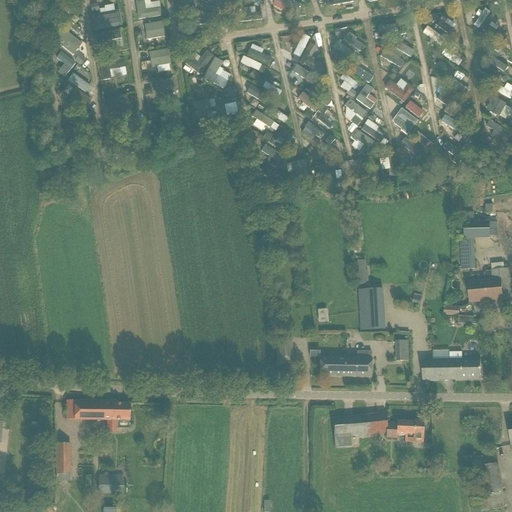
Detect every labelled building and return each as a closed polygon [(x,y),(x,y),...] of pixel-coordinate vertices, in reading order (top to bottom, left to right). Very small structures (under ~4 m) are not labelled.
[(280,4),(276,10),(282,13),(284,9),(297,15),(302,5),(292,0),(274,0),(274,1),(280,4)] [(143,1),(135,2),(137,21),(161,16),(160,8),(145,11),(143,1)] [(95,31),(123,26),(120,9),(115,10),(114,5),(99,8),(98,3),(90,5),(95,31)] [(485,7),(476,18),(478,19),(473,25),(478,28),(491,12),(485,7)] [(439,20),(435,26),(449,36),(453,30),(439,20)] [(162,23),(144,26),(146,41),(165,37),(162,23)] [(398,25),(379,25),(379,33),(398,32),(398,25)] [(427,26),(423,32),(437,42),(442,36),(427,26)] [(62,28),(54,40),(74,55),(83,43),(62,28)] [(107,46),(106,42),(122,38),(121,30),(96,34),(99,47),(107,46)] [(475,32),(471,38),(490,50),(492,46),(494,43),(475,32)] [(302,34),(294,58),(301,61),(310,37),(302,34)] [(365,48),(356,41),(357,39),(350,34),(347,35),(343,40),(361,53),(365,48)] [(310,43),(303,58),(311,61),(318,46),(310,43)] [(340,47),(350,58),(353,54),(343,44),(340,47)] [(260,52),(250,48),(247,54),(266,62),(271,50),(263,46),(260,52)] [(457,67),(462,62),(448,48),(443,54),(457,67)] [(406,58),(385,49),(381,58),(402,67),(406,58)] [(167,50),(148,54),(151,68),(170,65),(167,50)] [(56,58),(64,65),(58,72),(64,77),(76,64),(62,51),(56,58)] [(199,76),(213,57),(206,52),(197,63),(190,58),(185,65),(199,76)] [(82,66),(87,59),(80,54),(75,61),(82,66)] [(259,71),(262,64),(243,56),(239,67),(248,71),(250,68),(259,71)] [(492,64),(506,72),(509,66),(495,58),(492,64)] [(124,59),(99,64),(103,81),(110,80),(111,80),(111,79),(126,76),(125,68),(126,68),(124,59)] [(214,59),(203,78),(223,90),(230,76),(221,71),(218,77),(216,76),(222,64),(214,59)] [(294,65),(291,71),(309,81),(312,75),(294,65)] [(369,83),(373,77),(360,68),(356,75),(369,83)] [(403,68),(398,75),(414,87),(419,81),(403,68)] [(254,71),(249,77),(254,81),(254,80),(257,82),(260,78),(257,76),(258,75),(254,71)] [(68,81),(86,93),(91,86),(73,73),(68,81)] [(343,75),(340,79),(353,88),(356,84),(343,75)] [(172,79),(153,83),(156,98),(175,94),(172,79)] [(392,81),(389,88),(407,95),(410,89),(392,81)] [(365,85),(362,91),(367,94),(370,88),(365,85)] [(511,96),(511,87),(503,86),(502,95),(511,96)] [(235,87),(227,89),(229,96),(237,94),(235,87)] [(73,89),(65,102),(82,114),(90,101),(73,89)] [(459,102),(443,91),(439,96),(442,98),(439,102),(447,108),(443,112),(448,116),(459,102)] [(126,97),(105,100),(108,115),(129,112),(126,97)] [(494,97),(486,110),(500,118),(500,117),(506,106),(507,104),(494,97)] [(274,99),(270,104),(276,107),(279,102),(274,99)] [(349,100),(344,106),(355,116),(350,123),(357,128),(367,114),(349,100)] [(211,116),(208,101),(192,104),(197,129),(227,124),(223,105),(214,108),(216,115),(211,116)] [(224,105),(228,117),(239,114),(236,102),(224,105)] [(410,102),(405,108),(419,119),(423,113),(410,102)] [(322,106),(318,112),(323,116),(327,111),(322,106)] [(407,135),(419,123),(403,108),(392,120),(407,135)] [(273,117),(286,123),(289,117),(276,111),(273,117)] [(308,111),(304,116),(309,120),(313,115),(308,111)] [(320,115),(317,121),(331,128),(334,122),(320,115)] [(445,116),(441,123),(459,131),(462,124),(445,116)] [(130,119),(125,124),(130,129),(135,123),(130,119)] [(179,120),(160,123),(163,138),(182,134),(179,120)] [(501,154),(511,134),(490,122),(487,127),(494,133),(492,137),(495,139),(492,145),(498,148),(496,151),(501,154)] [(281,130),(274,141),(276,142),(279,137),(283,140),(287,134),(281,130)] [(355,130),(351,137),(364,146),(359,153),(364,157),(374,143),(355,130)] [(138,144),(142,139),(133,133),(123,149),(129,153),(134,148),(132,146),(134,142),(138,144)] [(267,133),(263,139),(269,142),(272,136),(267,133)] [(335,141),(330,137),(325,142),(328,144),(325,148),(337,160),(340,155),(330,146),(335,141)] [(406,138),(398,146),(411,160),(419,152),(406,138)] [(315,139),(311,144),(316,149),(320,144),(315,139)] [(465,158),(447,143),(442,149),(455,158),(452,162),(458,166),(465,158)] [(276,169),(283,158),(265,146),(261,152),(271,159),(268,164),(276,169)] [(398,177),(395,156),(387,157),(389,170),(381,172),(382,179),(398,177)] [(305,161),(290,165),(294,184),(309,180),(305,161)] [(315,168),(314,168),(316,183),(335,180),(334,172),(333,165),(315,168)] [(465,238),(460,238),(462,270),(475,269),(474,239),(490,239),(490,237),(489,222),(474,222),(464,222),(465,238)] [(368,260),(359,260),(360,284),(369,284),(368,260)] [(504,270),(490,271),(490,281),(491,301),(511,299),(511,293),(510,269),(504,270)] [(490,281),(468,283),(469,293),(470,303),(491,301),(490,281)] [(406,284),(394,285),(395,297),(406,297),(406,284)] [(360,289),(361,330),(387,329),(385,289),(360,289)] [(460,307),(444,306),(443,316),(459,316),(460,307)] [(319,323),(328,322),(328,309),(318,309),(319,323)] [(459,317),(458,324),(477,325),(473,318),(459,317)] [(275,341),(278,365),(294,363),(291,339),(275,341)] [(397,361),(409,361),(408,341),(396,342),(397,361)] [(345,357),(345,377),(371,378),(371,358),(371,352),(356,352),(356,358),(345,357)] [(481,359),(462,359),(462,352),(450,352),(450,360),(422,360),(422,363),(423,381),(481,380),(481,359)] [(320,357),(319,377),(345,377),(345,357),(320,357)] [(106,421),(106,432),(116,433),(116,421),(129,421),(130,405),(112,404),(112,402),(66,401),(66,421),(106,421)] [(351,446),(350,436),(352,436),(352,437),(386,434),(386,439),(397,439),(397,436),(405,436),(405,443),(423,443),(424,421),(414,421),(414,423),(406,423),(406,422),(402,421),(401,422),(397,422),(396,425),(387,424),(386,413),(334,418),(335,448),(351,446)] [(467,415),(461,415),(461,435),(475,435),(475,432),(484,432),(484,415),(475,415),(475,414),(467,414),(467,415)] [(57,445),(57,474),(70,474),(71,445),(57,445)] [(488,495),(503,493),(498,453),(472,457),(474,467),(485,466),(488,495)] [(98,493),(123,493),(123,476),(98,475),(98,488),(98,493)]
